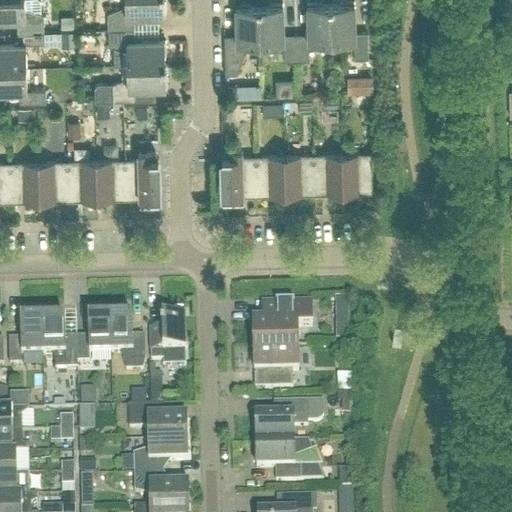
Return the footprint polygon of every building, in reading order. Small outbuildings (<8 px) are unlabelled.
[(0,0),(0,19),(17,19),(17,31),(44,30),(43,14),(40,13),(39,0),(0,0)] [(107,12),(108,28),(134,28),(134,16),(165,15),(165,1),(163,1),(163,0),(125,0),(125,5),(107,12)] [(340,2),(331,3),(332,40),(354,40),(354,58),(368,58),(367,31),(355,32),(354,0),(340,1),(340,2)] [(308,33),(296,33),(296,60),(309,59),(308,41),(332,40),(331,3),(321,3),(321,1),(307,2),(308,33)] [(269,4),(259,5),(260,42),(283,41),(284,60),(296,60),(296,33),(283,34),(283,2),(269,3),(269,4)] [(260,42),(259,5),(249,5),(249,3),(235,3),(236,35),(224,35),(225,73),(237,73),(247,42),(260,42)] [(134,28),(108,28),(108,45),(113,47),(113,64),(127,64),(165,63),(164,53),(166,53),(166,39),(134,40),(134,28)] [(0,67),(26,66),(26,43),(44,43),(44,30),(17,31),(18,43),(0,43),(0,67)] [(165,72),(165,63),(127,64),(127,76),(109,84),(98,84),(95,87),(95,101),(136,100),(136,87),(167,86),(166,72),(165,72)] [(26,66),(0,67),(0,90),(19,90),(19,103),(46,102),(45,89),(27,90),(26,66)] [(365,73),(340,74),(341,92),(366,91),(365,73)] [(62,138),(78,133),(71,114),(55,120),(62,138)] [(225,156),(222,156),(222,176),(253,175),(252,155),(242,155),(242,148),(225,148),(225,156)] [(138,158),(127,158),(127,178),(159,177),(158,157),(155,157),(155,150),(138,151),(138,158)] [(341,193),(372,192),(371,152),(340,153),(341,193)] [(311,153),(282,154),(283,194),(312,193),(311,153)] [(311,153),(312,193),(341,193),(340,153),(311,153)] [(252,155),(253,175),(253,195),(283,194),(282,154),(252,155)] [(127,158),(97,159),(98,199),(128,198),(127,178),(127,158)] [(97,159),(67,160),(68,200),(98,199),(97,159)] [(37,160),(7,161),(8,181),(8,201),(38,200),(37,160)] [(67,160),(37,160),(38,200),(68,200),(67,160)] [(253,175),(222,176),(223,196),(226,196),(226,203),(243,202),(243,195),(253,195),(253,175)] [(159,177),(127,178),(128,198),(139,198),(139,205),(156,204),(156,197),(159,197),(159,177)] [(8,181),(0,181),(0,201),(8,201),(8,181)] [(252,323),(253,348),(298,347),(297,329),(312,329),(311,304),(262,306),(262,323),(252,323)] [(162,362),(163,368),(185,367),(184,312),(161,313),(162,331),(150,331),(151,363),(162,362)] [(132,313),(110,314),(111,355),(121,354),(126,373),(143,373),(145,363),(144,338),(132,338),(132,313)] [(88,339),(76,339),(77,365),(89,364),(89,355),(111,355),(110,314),(87,314),(88,339)] [(64,315),(42,316),(43,356),(53,356),(55,371),(78,371),(77,365),(76,339),(65,340),(64,315)] [(21,357),(43,356),(42,316),(20,316),(20,341),(9,341),(9,366),(22,366),(21,357)] [(298,347),(253,348),(254,374),(264,373),(264,390),(293,390),(292,373),(298,372),(298,347)] [(255,417),(255,444),(294,443),(293,428),(308,428),(308,424),(317,424),(320,422),(322,419),(323,416),(323,403),(281,404),(281,416),(255,417)] [(147,429),(147,441),(187,440),(187,418),(161,418),(161,407),(128,408),(128,430),(147,429)] [(0,433),(23,432),(23,416),(24,416),(28,414),(28,410),(3,411),(0,410),(0,433)] [(60,419),(60,431),(73,431),(73,418),(60,419)] [(73,431),(60,431),(61,444),(73,444),(73,431)] [(0,454),(16,454),(16,453),(29,453),(29,449),(25,447),(24,447),(23,432),(0,433),(0,454)] [(133,457),(133,476),(163,475),(162,463),(188,463),(187,440),(147,441),(147,453),(133,457)] [(294,443),(255,444),(256,470),(275,469),(275,483),(316,482),(308,447),(294,447),(294,443)] [(0,454),(0,476),(17,476),(16,454),(0,454)] [(61,466),(61,475),(74,474),(74,466),(61,466)] [(74,474),(61,475),(62,487),(74,487),(74,474)] [(149,498),(149,509),(189,508),(188,486),(163,486),(163,475),(133,476),(134,494),(149,498)] [(0,497),(17,497),(17,476),(0,476),(0,497)] [(0,511),(31,511),(31,506),(33,506),(37,504),(37,496),(17,497),(0,497),(0,511)] [(316,511),(316,497),(276,498),(276,511),(316,511)]
